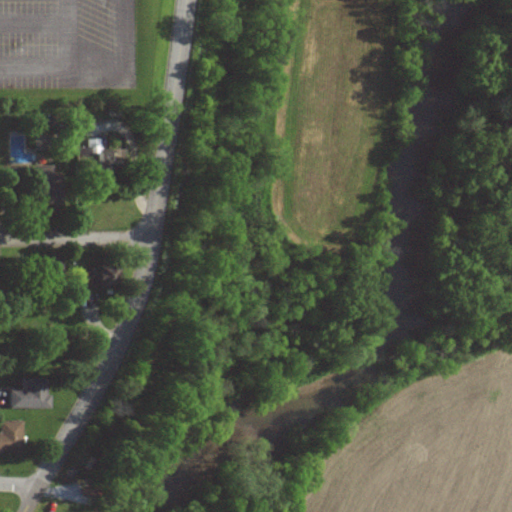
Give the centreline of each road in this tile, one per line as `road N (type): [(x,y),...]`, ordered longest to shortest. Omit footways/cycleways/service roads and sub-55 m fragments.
road 1 (residential): [(23,511),(133,320),(155,240)]
road 2 (tertiary): [(155,240),(188,0)]
road 3 (residential): [(155,240),(0,239)]
